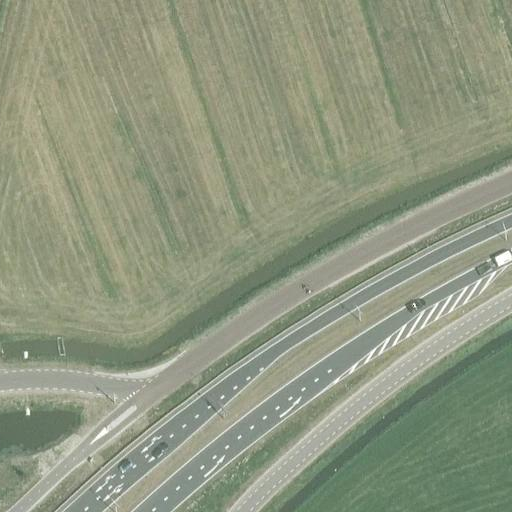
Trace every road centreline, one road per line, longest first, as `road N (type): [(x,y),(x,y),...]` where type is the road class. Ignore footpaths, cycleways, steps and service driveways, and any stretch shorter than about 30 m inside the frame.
road 1 (unclassified): [(511,180),(337,264),(152,394),(0,383)]
road 2 (primary): [(511,221),(274,353),(81,511)]
road 3 (primary): [(151,511),(213,453),(343,356),(511,257)]
road 4 (unclassified): [(244,511),(329,429),(511,299)]
